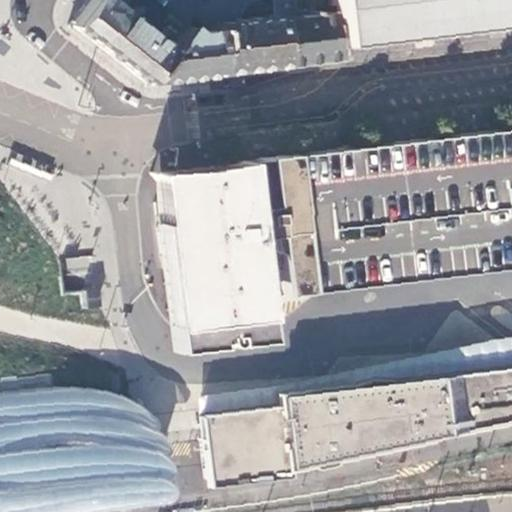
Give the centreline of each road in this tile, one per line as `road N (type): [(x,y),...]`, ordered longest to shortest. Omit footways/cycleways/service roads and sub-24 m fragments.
road 1 (residential): [(511,78),(168,128)]
road 2 (residential): [(121,143),(105,91),(42,40),(31,18),(35,6)]
road 3 (residential): [(0,111),(61,136),(121,143)]
